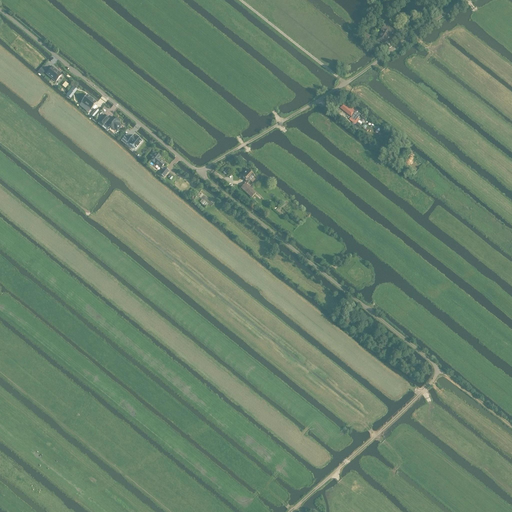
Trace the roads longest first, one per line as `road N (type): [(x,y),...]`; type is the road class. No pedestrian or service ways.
road 1 (unclassified): [(288,511),(427,387),(437,368),(199,173)]
road 2 (unclassified): [(199,173),(466,0)]
road 3 (unclassified): [(199,173),(0,10)]
road 4 (track): [(171,511),(0,373)]
road 5 (track): [(344,83),(240,0)]
